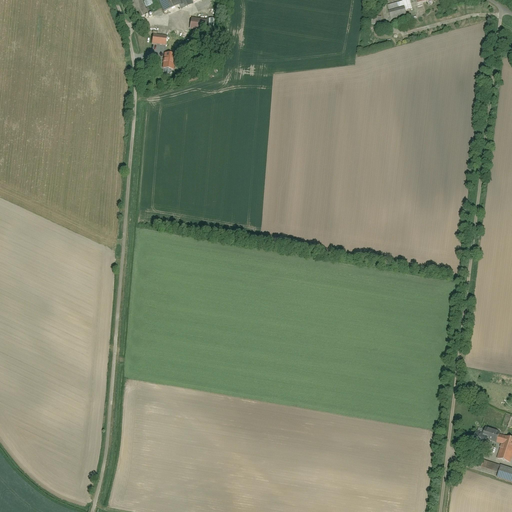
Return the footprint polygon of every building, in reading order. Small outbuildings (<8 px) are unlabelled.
[(141,0),(125,0),(134,19),(147,13),(141,0)] [(161,0),(166,11),(181,4),(183,9),(196,3),(194,0),(161,0)] [(413,10),(410,0),(401,0),(402,0),(396,2),(397,6),(388,8),(390,19),(407,15),(408,14),(407,12),(413,10)] [(372,8),(368,20),(378,23),(381,11),(372,8)] [(193,19),(191,28),(208,31),(209,22),(193,19)] [(152,44),(166,45),(167,37),(153,35),(152,44)] [(163,69),(173,70),(175,56),(165,54),(163,69)] [(479,433),(478,437),(476,443),(490,448),(492,442),(499,444),(494,457),(511,462),(511,439),(499,436),(500,434),(486,430),(485,435),(479,433)] [(498,479),(511,482),(511,468),(489,462),(487,469),(500,472),(498,479)]
